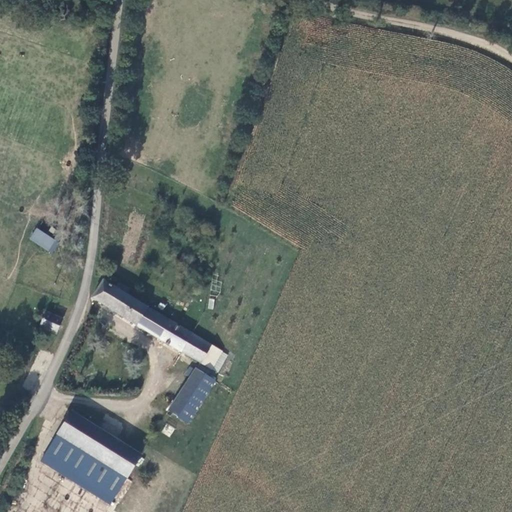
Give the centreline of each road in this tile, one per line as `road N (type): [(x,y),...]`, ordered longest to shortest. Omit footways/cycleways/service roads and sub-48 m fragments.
road 1 (unclassified): [(0,483),(77,326),(126,0)]
road 2 (track): [(309,0),(511,58)]
road 3 (unknown): [(81,309),(146,345),(157,367),(138,413),(85,401)]
